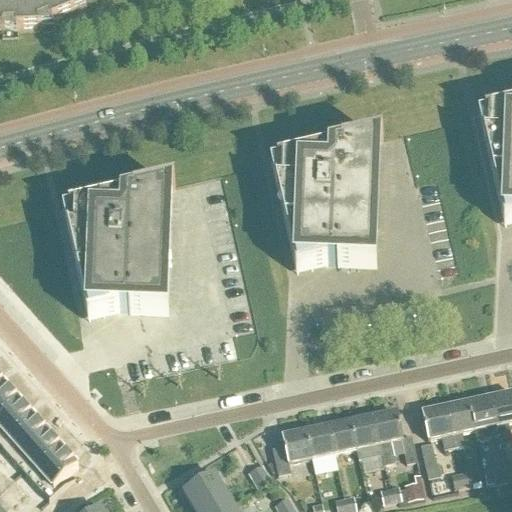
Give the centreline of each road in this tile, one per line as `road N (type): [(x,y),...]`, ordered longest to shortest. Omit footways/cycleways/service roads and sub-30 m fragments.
road 1 (tertiary): [(0,151),(511,31)]
road 2 (residential): [(511,357),(114,450)]
road 3 (residential): [(114,450),(0,322)]
